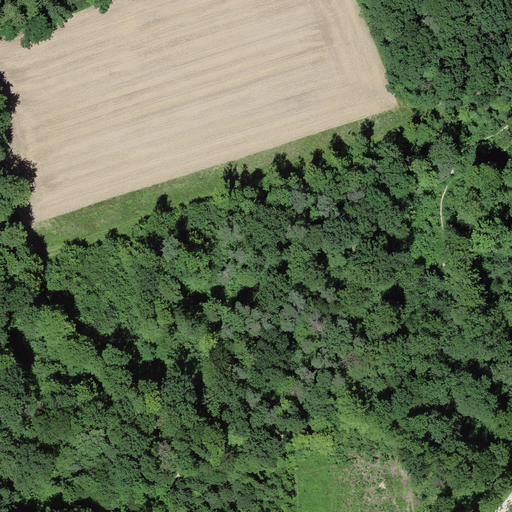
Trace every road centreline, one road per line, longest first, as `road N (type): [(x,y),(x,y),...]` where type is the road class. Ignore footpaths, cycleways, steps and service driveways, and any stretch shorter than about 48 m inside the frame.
road 1 (track): [(0,249),(33,254),(93,245),(393,135),(433,130)]
road 2 (track): [(220,465),(64,511)]
